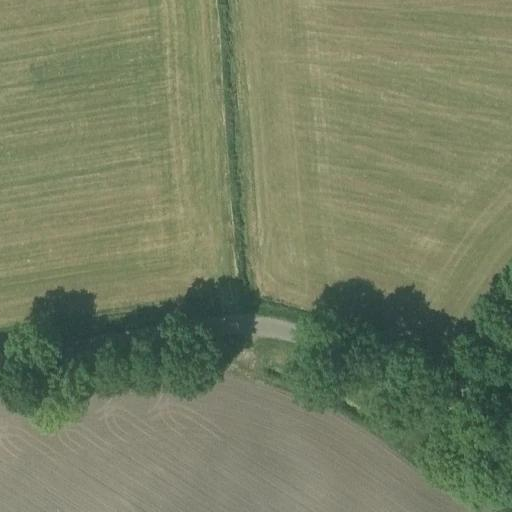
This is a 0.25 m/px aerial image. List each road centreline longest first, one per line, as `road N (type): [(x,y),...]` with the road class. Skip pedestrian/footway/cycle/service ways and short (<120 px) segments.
road 1 (unclassified): [(0,366),(181,331),(259,326),(336,353),(444,424)]
road 2 (unclassified): [(444,424),(511,306)]
